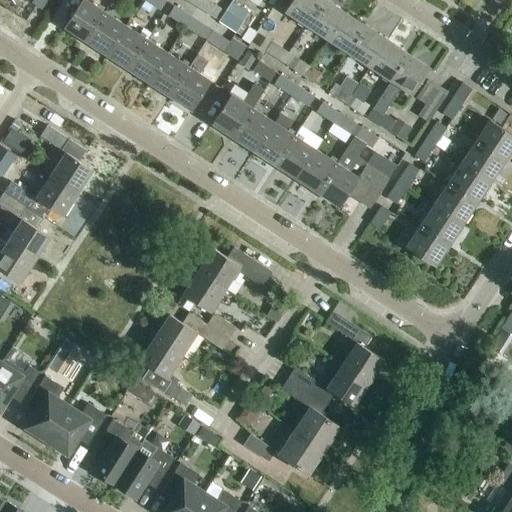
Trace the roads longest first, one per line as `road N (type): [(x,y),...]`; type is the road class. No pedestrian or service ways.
road 1 (residential): [(325,258),(34,67)]
road 2 (residential): [(219,423),(325,258)]
road 3 (unclassified): [(386,511),(453,339)]
road 4 (residential): [(453,339),(325,258)]
road 5 (residential): [(511,75),(392,0)]
